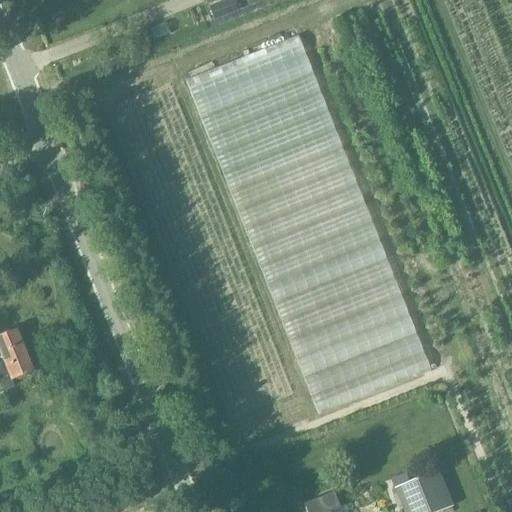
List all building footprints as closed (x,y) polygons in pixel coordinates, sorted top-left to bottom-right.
[(192,98),(196,111),(307,74),(294,37),(182,74),(190,99),(192,98)] [(380,388),(425,376),(409,317),(379,325),(377,318),(290,340),(294,354),(299,370),(377,350),(381,364),(374,366),(380,388)] [(31,372),(14,331),(0,336),(0,358),(1,361),(0,361),(0,391),(12,387),(10,380),(31,372)] [(400,511),(437,511),(450,507),(435,471),(392,489),(400,511)] [(326,511),(327,511),(337,507),(331,492),(301,504),(304,511),(326,511)]
